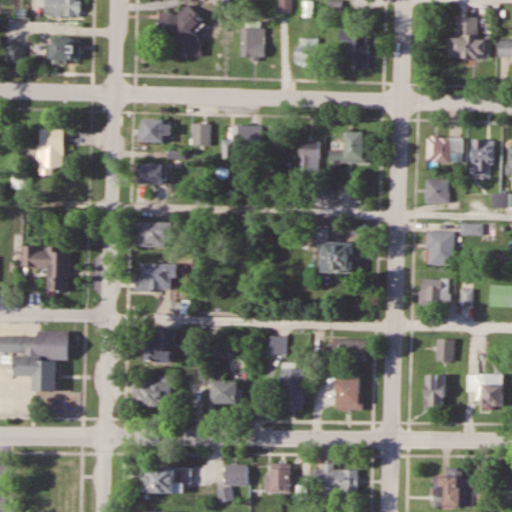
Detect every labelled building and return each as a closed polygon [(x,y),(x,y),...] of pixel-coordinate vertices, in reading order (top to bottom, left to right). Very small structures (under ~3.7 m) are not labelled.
[(80,16),(80,0),(45,0),(45,16),(80,16)] [(202,52),(193,27),(201,24),(194,5),(164,16),(180,60),(202,52)] [(490,57),(490,37),(478,37),(478,16),(458,16),(458,36),(449,36),(449,57),(490,57)] [(264,26),(242,26),(242,58),(264,58),(264,26)] [(340,29),(340,41),(349,41),(349,68),(368,68),(368,29),(340,29)] [(51,64),(76,64),(76,37),(51,37),(51,64)] [(318,37),(296,37),(296,66),(318,66),(318,37)] [(511,38),(500,39),(500,57),(511,57),(511,38)] [(4,63),(26,63),(26,41),(4,41),(4,63)] [(165,118),(140,118),(140,140),(165,140),(165,118)] [(210,122),(193,122),(193,145),(210,145),(210,122)] [(224,139),(224,158),(261,158),(261,125),(229,125),(229,139),(224,139)] [(64,129),(40,129),(40,173),(64,173),(64,129)] [(330,162),(365,162),(365,131),(346,131),(346,149),(330,149),(330,162)] [(462,136),(428,136),(428,161),(462,161),(462,136)] [(494,138),(473,138),(473,173),(494,173),(494,138)] [(319,140),(300,140),(300,171),(319,171),(319,140)] [(138,183),(163,183),(163,163),(138,163),(138,183)] [(28,188),(28,170),(13,170),(13,188),(28,188)] [(450,178),(426,178),(426,202),(450,202),(450,178)] [(174,221),(137,221),(137,247),(174,247),(174,221)] [(483,235),(483,223),(462,223),(462,235),(483,235)] [(355,273),(355,242),(327,241),(327,229),(320,229),(319,273),(355,273)] [(455,264),(455,230),(428,230),(428,265),(455,264)] [(72,248),(23,247),(22,267),(48,267),(48,295),(71,295),(72,248)] [(172,291),(172,264),(141,264),(141,280),(136,280),(136,291),(172,291)] [(450,278),(422,278),(422,305),(450,305),(450,278)] [(511,306),(511,285),(491,285),(491,307),(511,306)] [(462,306),(473,306),(473,290),(462,290),(462,306)] [(177,347),(177,329),(146,329),(146,363),(172,363),(172,347),(177,347)] [(0,351),(0,352),(16,353),(15,376),(34,377),(34,391),(57,392),(58,360),(69,360),(70,331),(38,331),(38,335),(0,335),(0,351)] [(286,336),(267,336),(267,354),(286,354),(286,336)] [(367,339),(333,339),(333,362),(367,362),(367,339)] [(455,339),(437,339),(437,362),(455,362),(455,339)] [(305,365),(281,365),(281,409),(305,409),(305,365)] [(504,374),(470,374),(470,388),(479,388),(479,408),(504,408),(504,374)] [(338,410),(362,410),(362,375),(338,375),(338,410)] [(426,410),(446,410),(446,375),(426,375),(426,410)] [(134,405),(173,406),(174,376),(160,376),(160,382),(134,382),(134,405)] [(239,380),(213,380),(213,404),(239,404),(239,380)] [(291,492),(291,464),(267,464),(267,492),(291,492)] [(334,469),(334,464),(323,464),(323,468),(314,468),(314,494),(359,495),(359,469),(334,469)] [(226,465),(226,489),(220,489),(220,499),(233,499),(233,485),(248,485),(248,465),(226,465)] [(176,467),(143,467),(143,493),(185,493),(185,483),(176,483),(176,467)] [(435,476),(435,506),(474,506),(474,476),(435,476)]
